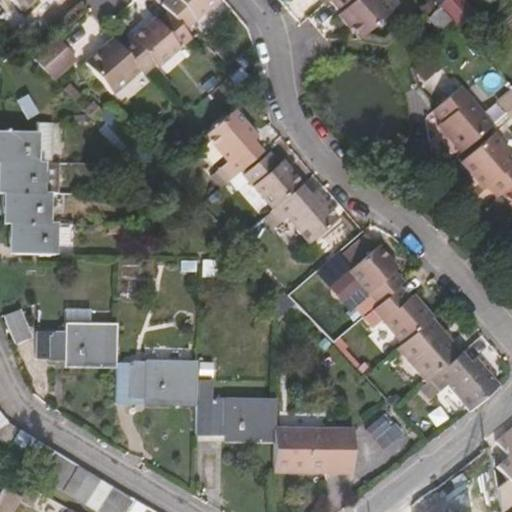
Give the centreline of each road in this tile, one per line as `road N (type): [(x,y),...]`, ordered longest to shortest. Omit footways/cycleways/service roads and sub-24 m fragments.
road 1 (residential): [(511,347),(404,224),(332,181),(300,147),(283,113),(268,35),(243,0)]
road 2 (residential): [(172,511),(26,425),(0,391)]
road 3 (residential): [(511,395),(376,511)]
